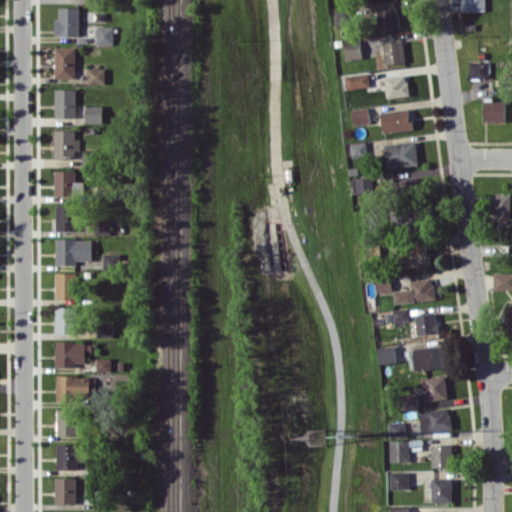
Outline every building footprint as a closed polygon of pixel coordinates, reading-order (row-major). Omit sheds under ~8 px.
[(485,11),(484,0),(461,0),(461,11),(485,11)] [(379,28),(398,26),(396,2),(377,4),(379,28)] [(79,7),(58,7),(58,18),(54,18),(54,35),(79,35),(79,7)] [(336,25),(351,23),(349,7),(334,9),(336,25)] [(112,44),(112,26),(96,26),(96,44),(112,44)] [(360,39),(343,40),(344,59),(361,58),(360,39)] [(385,64),(406,61),(402,39),(382,42),(385,64)] [(55,78),(75,78),(74,46),(54,47),(55,78)] [(469,62),(469,78),(488,77),(488,61),(469,62)] [(86,83),(104,83),(104,68),(87,67),(86,83)] [(344,75),(346,89),(369,86),(368,72),(344,75)] [(384,76),(387,97),(408,95),(406,74),(384,76)] [(75,89),(55,88),(54,117),(75,117),(75,89)] [(483,121),(505,121),(504,101),(483,101),(483,121)] [(85,122),(102,123),(102,105),(85,105),(85,122)] [(369,122),(367,107),(351,109),(353,125),(369,122)] [(412,128),(409,107),(380,112),(383,133),(412,128)] [(54,157),(78,158),(78,138),(74,138),(75,130),(54,130),(54,157)] [(384,143),(387,167),(418,164),(416,141),(384,143)] [(350,142),(350,156),(375,155),(374,142),(350,142)] [(55,196),(84,195),(83,181),(75,181),(75,170),(54,170),(55,196)] [(371,177),(352,177),(352,192),(372,192),(371,177)] [(510,195),(490,194),(489,217),(510,217),(510,195)] [(77,230),(77,205),(56,204),(55,229),(77,230)] [(110,220),(95,220),(94,234),(110,234),(110,220)] [(56,264),(77,265),(77,260),(91,261),(91,239),(56,238),(56,264)] [(404,268),(429,264),(426,244),(401,248),(404,268)] [(118,253),(103,253),(102,268),(117,268),(118,253)] [(76,299),(76,273),(56,272),(55,298),(76,299)] [(511,288),(511,272),(493,273),(493,289),(511,288)] [(376,292),(391,292),(390,277),(375,278),(376,292)] [(395,302),(434,299),(432,278),(410,280),(410,288),(394,290),(395,302)] [(77,332),(76,306),(55,307),(55,333),(77,332)] [(391,308),(392,321),(407,320),(407,308),(391,308)] [(437,332),(436,313),(415,314),(416,333),(437,332)] [(112,336),(112,323),(97,323),(97,337),(112,336)] [(85,362),(85,353),(92,353),(92,341),(55,341),(55,366),(76,366),(76,362),(85,362)] [(445,367),(443,345),(412,348),(414,370),(445,367)] [(379,364),(396,361),(394,346),(377,348),(379,364)] [(56,399),(93,400),(93,376),(56,375),(56,399)] [(427,399),(447,398),(446,376),(426,377),(427,399)] [(401,395),(403,408),(418,407),(416,393),(401,395)] [(419,411),(421,431),(451,428),(449,408),(419,411)] [(56,435),(78,435),(79,409),(56,409),(56,435)] [(388,422),(389,437),(406,436),(404,421),(388,422)] [(409,440),(389,440),(390,461),(409,461),(409,440)] [(76,469),(76,460),(82,460),(81,443),(56,443),(56,469),(76,469)] [(432,467),(452,466),(452,444),(431,444),(432,467)] [(390,489),(408,488),(408,471),(390,472),(390,489)] [(54,503),(75,503),(76,477),(55,477),(54,503)] [(432,501),(452,501),(451,477),(431,478),(432,501)]
